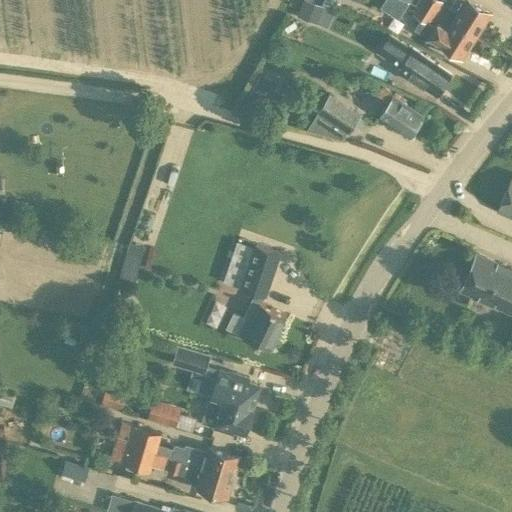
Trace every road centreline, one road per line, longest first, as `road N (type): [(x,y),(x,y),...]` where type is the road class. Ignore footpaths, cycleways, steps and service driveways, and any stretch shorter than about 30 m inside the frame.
road 1 (unclassified): [(442,190),(188,106),(0,83)]
road 2 (unclassified): [(276,511),(310,413),(359,310),(442,190)]
